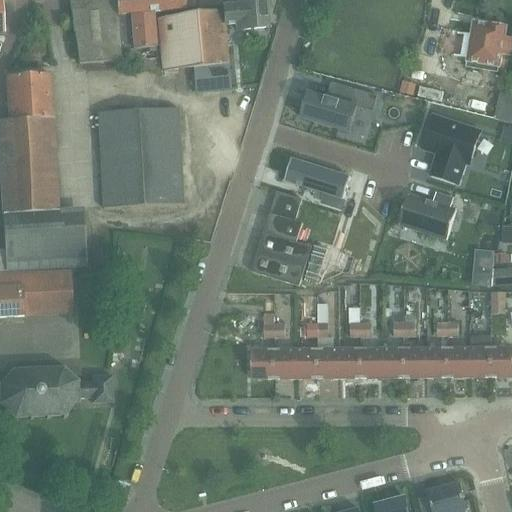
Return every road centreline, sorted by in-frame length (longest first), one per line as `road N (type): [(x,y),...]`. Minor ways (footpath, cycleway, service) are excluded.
road 1 (residential): [(170,416),(258,129)]
road 2 (residential): [(170,416),(409,418),(428,427),(439,455)]
road 3 (residential): [(439,455),(230,511)]
road 4 (residential): [(406,172),(258,129)]
road 5 (residential): [(258,129),(296,0)]
